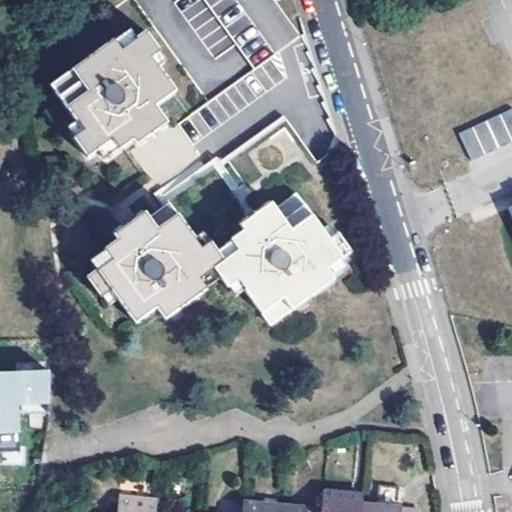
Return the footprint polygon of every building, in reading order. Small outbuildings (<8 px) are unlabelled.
[(232,0),(178,0),(209,57),(233,45),(223,26),(241,17),(232,0)] [(130,32),(115,44),(121,53),(137,42),(130,32)] [(154,110),(174,95),(157,71),(151,62),(159,56),(145,36),(137,42),(121,53),(115,44),(52,89),(83,133),(74,140),(87,159),(110,143),(118,154),(134,142),(139,149),(144,145),(167,129),(154,110)] [(166,65),(159,56),(151,62),(157,71),(166,65)] [(511,107),(459,132),(471,159),(511,140),(511,107)] [(210,262),(217,272),(224,282),(230,290),(239,283),(273,327),(335,282),(329,272),(353,255),(339,235),(330,241),(298,197),(283,209),(277,201),(260,213),(253,218),(247,222),(242,226),(248,234),(234,244),(240,253),(226,263),(220,255),(210,262)] [(210,262),(220,255),(212,244),(204,250),(197,241),(172,207),(161,215),(151,222),(146,215),(129,227),(116,236),(121,244),(107,254),(114,264),(90,281),(104,301),(115,293),(138,325),(159,310),(167,322),(210,292),(203,282),(217,272),(210,262)] [(205,235),(197,241),(204,250),(212,244),(205,235)] [(234,244),(220,255),(226,263),(240,253),(234,244)] [(210,292),(224,282),(217,272),(203,282),(210,292)] [(0,453),(23,452),(22,415),(22,406),(50,403),(51,372),(16,373),(0,373),(0,453)] [(50,403),(22,406),(22,415),(30,414),(49,413),(50,403)] [(361,511),(363,504),(364,495),(324,491),(323,509),(322,511),(361,511)] [(156,511),(158,501),(118,496),(115,511),(156,511)] [(281,511),(283,505),(243,502),(242,511),(281,511)]
